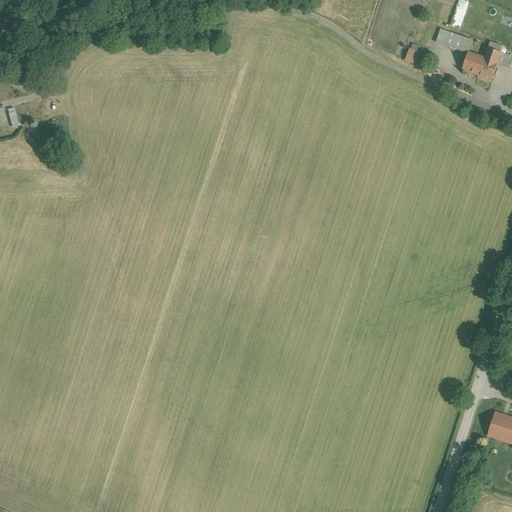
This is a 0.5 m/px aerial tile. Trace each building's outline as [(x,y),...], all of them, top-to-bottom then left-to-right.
[(459,2),(450,27),(460,31),(469,5),(459,2)] [(474,39),(443,28),(438,43),(468,54),(474,39)] [(409,49),(404,62),(415,66),(420,54),(409,49)] [(483,49),(480,58),(466,53),(460,72),(491,82),(497,63),(495,62),(498,53),(483,49)] [(511,56),(504,54),(500,66),(511,70),(511,56)] [(511,421),(493,416),(487,435),(511,443),(511,421)]
